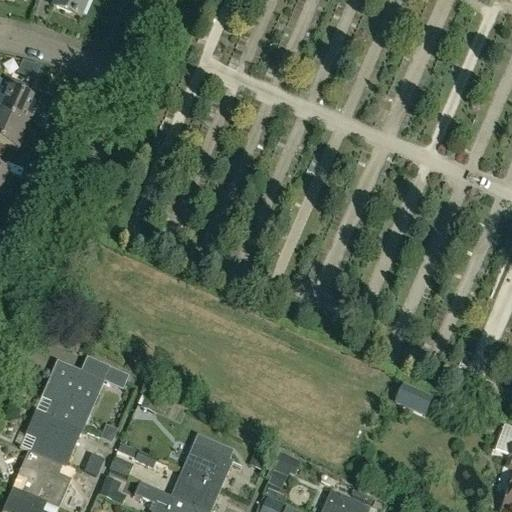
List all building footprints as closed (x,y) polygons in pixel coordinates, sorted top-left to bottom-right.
[(55,0),(52,9),(80,21),(88,0),(55,0)] [(0,103),(0,117),(31,131),(41,108),(37,106),(38,106),(26,100),(31,89),(4,78),(0,86),(0,89),(5,92),(0,103)] [(31,131),(0,117),(0,158),(0,159),(5,148),(17,153),(18,152),(21,153),(31,131)] [(0,201),(10,178),(6,177),(7,175),(0,172),(0,159),(0,158),(0,201)] [(34,414),(80,434),(102,384),(56,365),(34,414)] [(122,394),(128,380),(108,372),(102,386),(122,394)] [(431,400),(402,387),(394,404),(423,417),(431,400)] [(151,422),(163,397),(148,389),(136,414),(151,422)] [(80,434),(34,414),(18,451),(27,454),(27,455),(73,475),(64,471),(80,434)] [(99,443),(110,447),(115,435),(105,430),(99,443)] [(119,447),(115,455),(164,476),(167,468),(119,447)] [(192,447),(181,474),(220,492),(231,464),(192,447)] [(511,511),(511,451),(509,459),(511,459),(508,469),(511,471),(511,485),(502,511),(511,511)] [(27,455),(11,492),(55,511),(56,511),(73,475),(27,455)] [(266,462),(254,457),(249,467),(261,473),(266,462)] [(96,479),(103,464),(90,458),(84,474),(96,479)] [(113,460),(108,471),(127,479),(132,469),(113,460)] [(210,511),(220,492),(181,474),(170,500),(196,511),(210,511)] [(119,487),(104,481),(98,496),(112,502),(115,495),(119,487)] [(266,494),(276,499),(280,491),(270,487),(266,494)] [(196,511),(170,500),(149,491),(143,504),(162,511),(196,511)] [(55,511),(11,492),(2,511),(55,511)] [(330,494),(322,511),(368,511),(351,503),(330,494)] [(280,511),(283,507),(267,500),(262,511),(280,511)]
